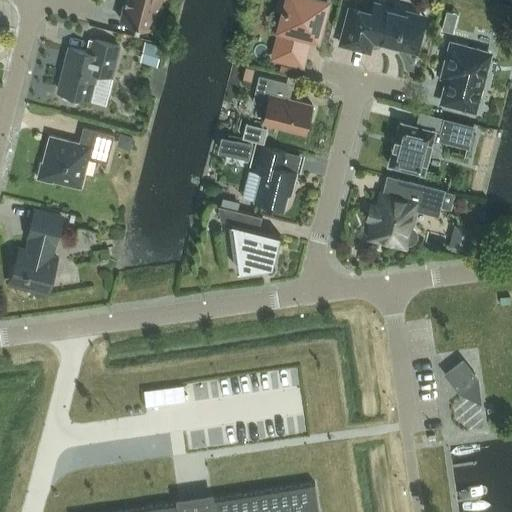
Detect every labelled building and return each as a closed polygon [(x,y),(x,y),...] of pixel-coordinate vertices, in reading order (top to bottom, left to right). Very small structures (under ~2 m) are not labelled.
[(125,0),(120,19),(153,27),(160,0),(125,0)] [(307,44),(303,43),(305,34),(317,37),(326,0),(279,0),(278,7),(284,9),(279,27),(283,28),(281,37),(279,37),(274,56),(302,64),(307,44)] [(416,50),(424,23),(423,23),(425,15),(396,8),(395,9),(373,3),(371,12),(349,6),(340,43),(369,50),(372,40),(388,44),(388,43),(416,50)] [(88,51),(70,47),(59,90),(63,91),(62,94),(64,98),(74,100),(77,98),(78,95),(89,98),(93,82),(97,80),(99,71),(111,74),(118,45),(95,39),(92,49),(88,51)] [(163,44),(146,40),(141,61),(158,65),(163,44)] [(474,109),(489,53),(451,43),(446,64),(452,65),(442,101),(474,109)] [(281,64),(279,70),(291,73),(292,67),(281,64)] [(245,66),(242,79),(251,81),(254,68),(245,66)] [(286,81),(259,74),(252,100),(267,104),(263,121),(305,131),(308,118),(311,119),(314,107),(311,107),(312,104),(282,96),(286,81)] [(388,163),(424,172),(433,137),(468,145),(473,125),(444,118),(440,131),(435,130),(435,129),(399,120),(388,163)] [(106,162),(114,134),(83,126),(79,142),(50,134),(43,161),(41,161),(37,177),(52,181),(53,179),(81,186),(88,157),(106,162)] [(120,133),(119,139),(123,145),(129,147),(132,136),(120,133)] [(222,135),(218,151),(250,159),(254,143),(222,135)] [(286,150),(257,143),(250,169),(261,172),(254,200),(283,208),(289,183),(293,184),(296,170),(282,166),(286,150)] [(405,245),(406,242),(410,242),(414,240),(416,236),(416,232),(413,229),(410,227),(416,202),(426,205),(425,211),(438,214),(444,190),(409,181),(405,198),(381,192),(375,219),(373,218),(368,238),(384,242),(385,240),(405,245)] [(240,269),(272,265),(280,234),(256,228),(259,214),(221,205),(223,219),(234,222),(240,269)] [(55,242),(62,216),(35,209),(28,236),(29,236),(26,249),(19,247),(10,283),(31,288),(32,292),(42,290),(48,292),(57,257),(52,255),(55,242)] [(454,223),(448,246),(467,251),(473,228),(454,223)] [(474,373),(464,360),(446,374),(456,387),(458,386),(463,392),(479,399),(480,398),(477,381),(472,375),(474,373)] [(144,390),(143,391),(144,402),(145,408),(146,408),(184,402),(184,399),(182,385),(144,390)] [(214,507),(180,511),(176,511),(175,500),(89,511),(317,511),(313,480),(212,494),(214,507)]
